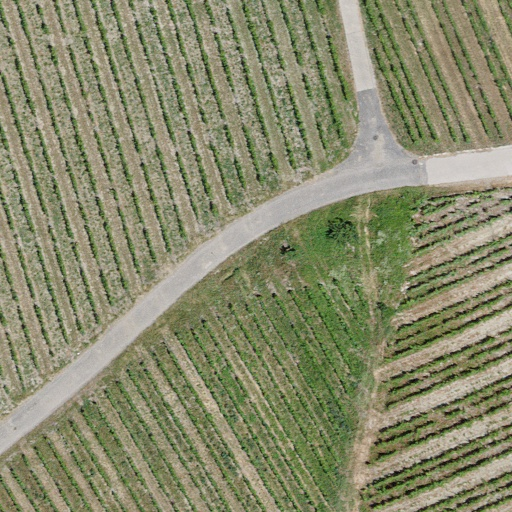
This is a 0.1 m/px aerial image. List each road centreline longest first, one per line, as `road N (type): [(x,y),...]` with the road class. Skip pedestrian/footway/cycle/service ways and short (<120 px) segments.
road 1 (track): [(0,440),(262,220),(378,170)]
road 2 (track): [(346,0),(378,170)]
road 3 (track): [(378,170),(511,162)]
